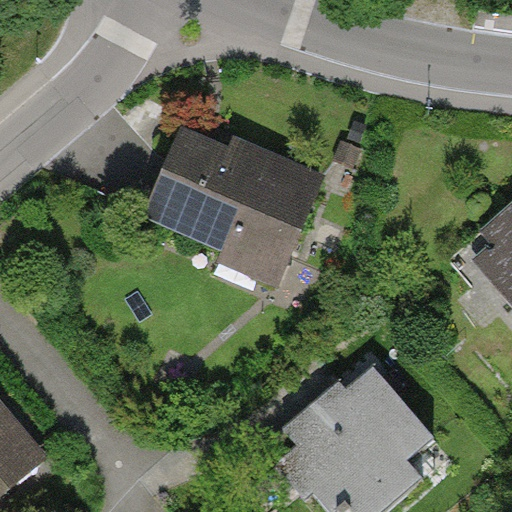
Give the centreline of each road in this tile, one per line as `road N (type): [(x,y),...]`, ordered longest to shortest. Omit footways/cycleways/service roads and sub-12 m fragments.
road 1 (residential): [(244,0),(377,44),(511,68)]
road 2 (residential): [(0,165),(76,103),(164,0)]
